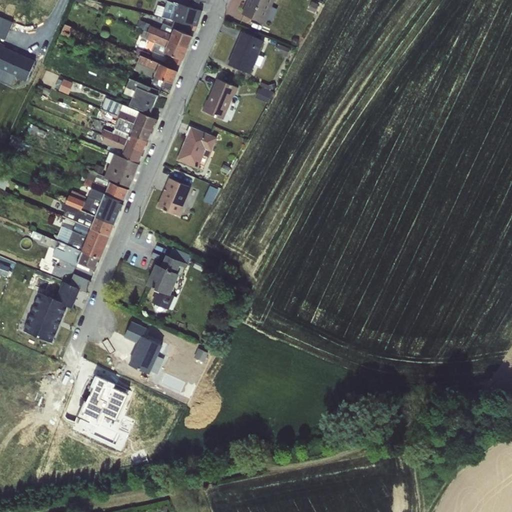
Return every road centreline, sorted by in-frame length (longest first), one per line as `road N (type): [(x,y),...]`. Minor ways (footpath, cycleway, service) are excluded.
road 1 (residential): [(225,0),(70,362)]
road 2 (track): [(423,511),(407,391)]
